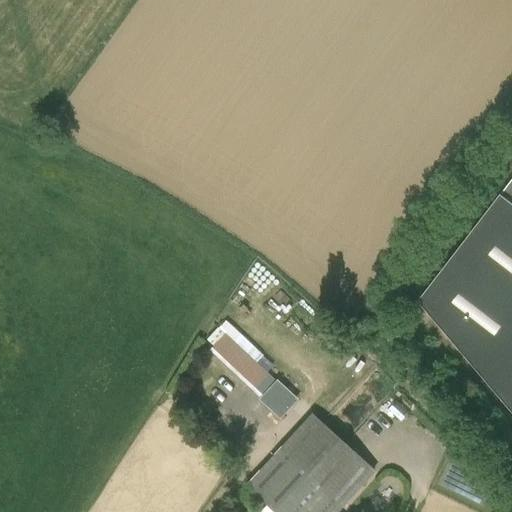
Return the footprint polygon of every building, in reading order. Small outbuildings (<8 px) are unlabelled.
[(511,180),(419,300),(511,409),(511,180)] [(280,417),(293,403),(223,338),(210,352),(280,417)] [(402,422),(410,413),(397,402),(390,410),(402,422)] [(182,427),(194,437),(206,422),(195,412),(182,427)] [(250,489),(275,511),(334,511),(369,475),(311,422),(250,489)]
